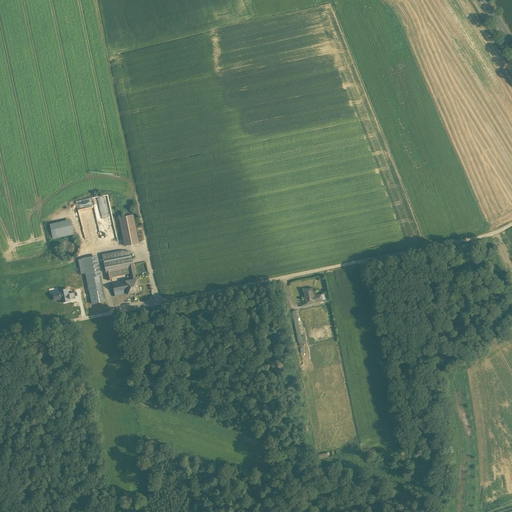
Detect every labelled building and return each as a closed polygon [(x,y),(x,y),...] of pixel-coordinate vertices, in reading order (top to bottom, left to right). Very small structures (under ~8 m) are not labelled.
[(133,214),(119,217),(124,245),(138,243),(133,214)] [(50,224),(53,238),(73,234),(70,220),(50,224)] [(122,250),(102,254),(104,262),(132,257),(130,251),(122,250)] [(96,255),(82,258),(92,304),(106,301),(96,255)] [(132,257),(104,262),(106,272),(110,271),(128,268),(134,266),(132,257)] [(131,280),(125,281),(128,294),(139,291),(136,279),(131,280)] [(125,281),(112,284),(114,293),(112,293),(112,297),(128,294),(125,281)] [(67,286),(50,289),(52,301),(59,300),(60,302),(70,300),(67,286)] [(312,288),(303,289),(306,303),(314,302),(314,301),(319,300),(318,295),(313,296),(312,288)] [(304,349),(296,311),(292,312),(300,350),(304,349)]
